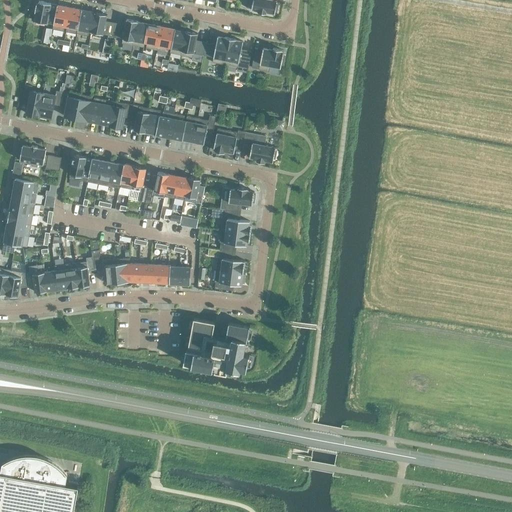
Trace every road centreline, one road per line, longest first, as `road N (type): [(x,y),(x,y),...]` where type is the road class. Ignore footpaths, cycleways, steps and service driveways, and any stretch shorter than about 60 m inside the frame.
road 1 (secondary): [(511,477),(7,384)]
road 2 (residential): [(194,298),(255,310),(271,178),(69,136)]
road 3 (residential): [(194,298),(196,243),(56,215),(69,136)]
road 4 (residential): [(295,0),(285,33),(117,0)]
road 5 (residential): [(0,312),(134,295),(194,298)]
